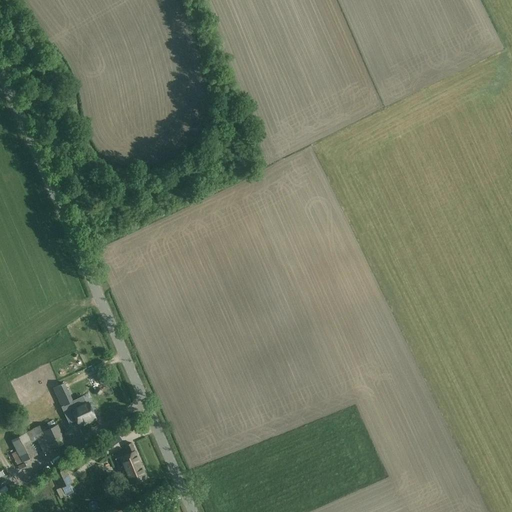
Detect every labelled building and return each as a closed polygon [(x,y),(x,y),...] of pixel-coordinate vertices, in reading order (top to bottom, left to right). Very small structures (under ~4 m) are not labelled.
[(72,402),(67,389),(55,394),(61,407),(72,402)] [(72,402),(61,407),(69,423),(77,420),(79,426),(88,422),(87,419),(94,416),(88,402),(86,403),(75,408),(72,402)] [(43,431),(35,435),(37,439),(43,452),(65,442),(57,424),(43,431)] [(31,430),(27,433),(31,442),(37,439),(35,435),(43,431),(40,426),(31,430)] [(107,448),(121,438),(115,430),(101,440),(107,448)] [(31,442),(27,433),(12,440),(22,461),(37,454),(31,442)] [(131,442),(126,444),(129,451),(134,449),(131,442)] [(135,450),(115,458),(126,485),(146,476),(135,450)] [(65,468),(54,474),(60,488),(63,486),(65,491),(72,488),(70,483),(72,482),(65,468)]
